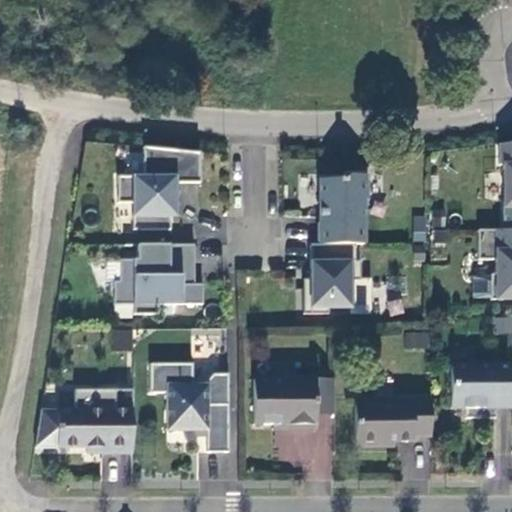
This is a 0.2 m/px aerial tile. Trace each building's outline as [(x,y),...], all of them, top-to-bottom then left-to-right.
[(500,165),(504,165),(505,230),(511,229),(511,138),(500,140),(500,165)] [(144,173),(118,173),(119,200),(134,199),(134,226),(171,226),(171,213),(171,201),(176,202),(176,179),(201,179),(201,149),(144,140),(144,173)] [(346,179),(321,179),(321,244),(356,244),(366,244),(366,199),(368,199),(367,175),(350,176),(346,179)] [(413,215),(412,241),(426,241),(427,215),(413,215)] [(511,229),(505,230),(479,230),(479,260),(497,260),(497,275),(492,275),(492,276),(473,276),(473,299),(492,299),(492,300),(511,299),(511,229)] [(361,280),(361,261),(356,261),(356,244),(321,244),(311,245),(312,279),(311,289),(304,289),(304,314),(330,314),(330,308),(352,308),(351,280),(361,280)] [(120,281),(115,282),(115,305),(134,305),(134,315),(160,314),(160,305),(204,305),(204,285),(195,284),(195,245),(153,245),(153,257),(141,257),(140,260),(138,260),(120,260),(120,281)] [(153,257),(153,245),(138,245),(138,260),(140,260),(141,257),(153,257)] [(511,325),(511,316),(491,318),(493,335),(511,333),(511,325)] [(130,351),(132,331),(112,329),(110,349),(130,351)] [(404,333),(405,348),(429,346),(428,331),(404,333)] [(151,393),(168,393),(168,423),(176,430),(207,430),(207,452),(230,452),(229,375),(214,374),(207,382),(207,386),(194,385),(193,364),(151,364),(151,393)] [(467,418),(484,418),(485,408),(497,408),(511,408),(511,365),(452,366),(452,409),(467,408),(467,418)] [(317,380),(317,414),(334,415),(334,379),(317,380)] [(317,429),(317,414),(317,380),(254,380),(255,424),(273,424),(275,424),(275,422),(287,422),(287,430),(317,429)] [(58,447),(87,447),(103,447),(103,453),(133,453),(133,390),(75,390),(76,410),(58,410),(58,447)] [(383,447),(383,442),(415,442),(415,437),(432,437),(432,399),(356,400),(356,447),(383,447)] [(485,408),(484,418),(497,418),(497,408),(485,408)] [(36,447),(58,447),(58,410),(42,410),(36,447)] [(120,480),(121,461),(104,460),(103,479),(120,480)]
